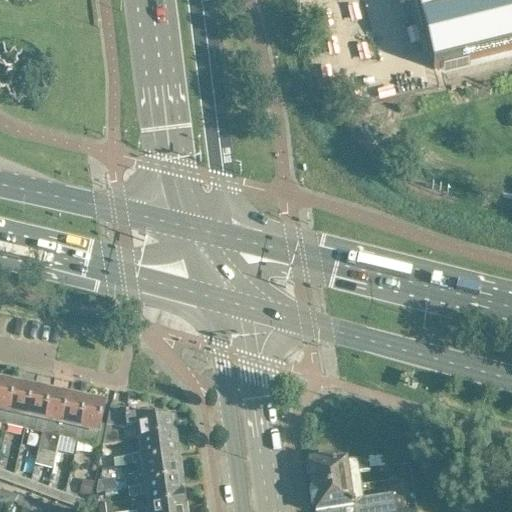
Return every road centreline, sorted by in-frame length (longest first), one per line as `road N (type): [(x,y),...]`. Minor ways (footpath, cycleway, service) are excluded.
road 1 (primary): [(511,309),(230,238)]
road 2 (primary): [(242,307),(511,380)]
road 3 (primary): [(230,238),(195,0)]
road 4 (primary): [(145,0),(161,144),(182,226)]
road 5 (residential): [(204,296),(241,511)]
road 6 (primary): [(0,244),(204,296)]
road 7 (residential): [(273,511),(242,307)]
road 8 (primary): [(182,226),(0,185)]
